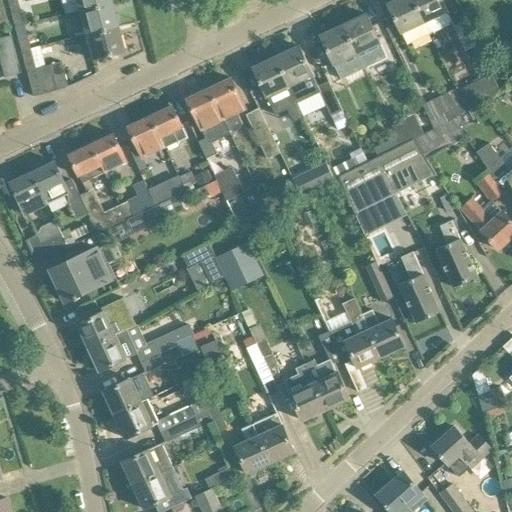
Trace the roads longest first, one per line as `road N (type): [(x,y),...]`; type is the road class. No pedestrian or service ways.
road 1 (residential): [(302,511),(511,314)]
road 2 (residential): [(0,146),(207,49)]
road 3 (residential): [(93,511),(55,365)]
road 4 (residential): [(55,365),(0,258)]
